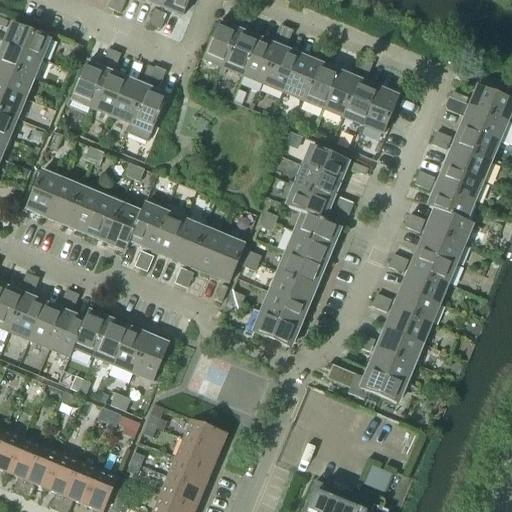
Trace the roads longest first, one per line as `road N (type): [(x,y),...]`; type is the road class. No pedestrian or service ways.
road 1 (residential): [(300,372),(339,345),(444,84),(247,0)]
road 2 (residential): [(300,372),(213,333),(198,313),(122,281),(93,287),(0,249)]
road 3 (residential): [(210,0),(185,60),(40,0)]
road 4 (residential): [(240,511),(300,372)]
